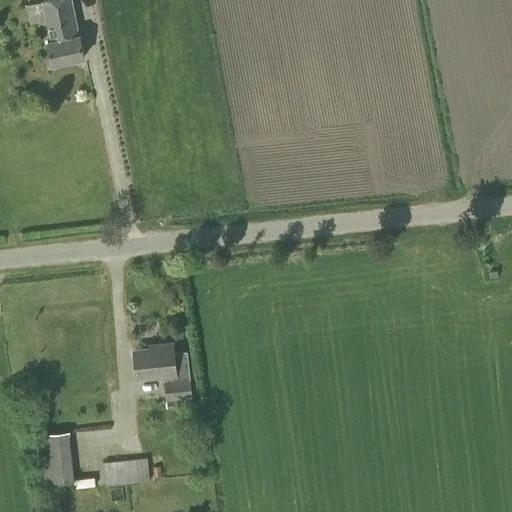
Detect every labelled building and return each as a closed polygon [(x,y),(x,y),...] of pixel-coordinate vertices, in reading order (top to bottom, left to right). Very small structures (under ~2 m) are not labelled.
[(85,58),(72,0),(53,0),(27,6),(31,24),(47,21),(51,42),(49,43),(54,65),(85,58)] [(173,351),(172,344),(149,346),(149,349),(135,350),(137,377),(164,375),(167,400),(178,399),(192,397),(187,350),(173,351)] [(178,399),(167,400),(168,408),(179,407),(178,399)] [(106,484),(150,479),(147,457),(103,462),(106,484)] [(94,477),(74,479),(75,488),(95,486),(94,477)]
